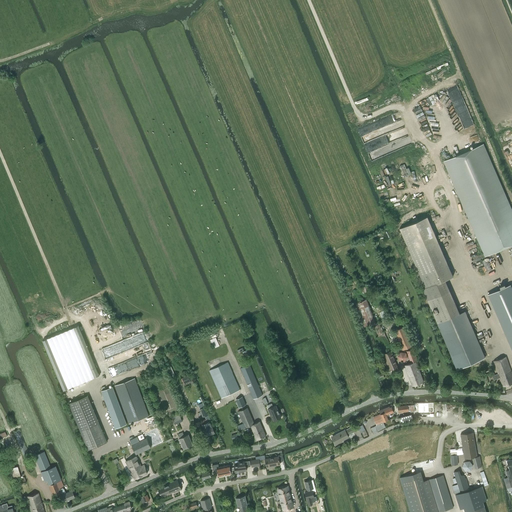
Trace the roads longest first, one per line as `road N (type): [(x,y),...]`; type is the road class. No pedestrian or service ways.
road 1 (track): [(511,360),(494,334),(426,145),(400,104),(359,117),(308,0)]
road 2 (residential): [(144,511),(207,487),(292,471),(409,422),(511,425)]
road 3 (unclassified): [(67,511),(180,464),(272,444),(353,408)]
road 4 (track): [(0,150),(68,315),(83,321),(104,377)]
road 5 (track): [(0,60),(108,15),(176,0)]
road 6 (residential): [(353,408),(415,392),(511,396)]
